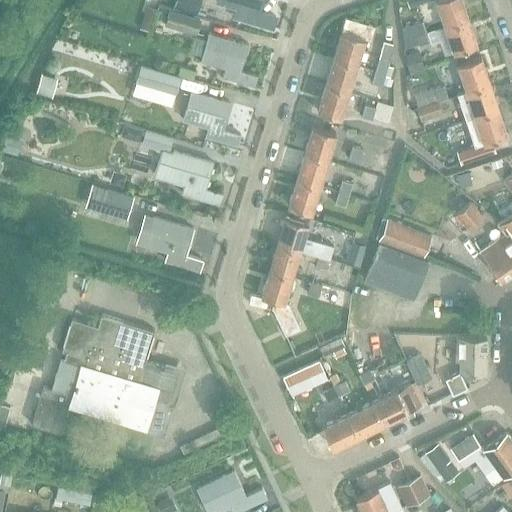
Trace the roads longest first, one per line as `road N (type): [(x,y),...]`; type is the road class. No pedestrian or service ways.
road 1 (residential): [(309,478),(226,294),(303,22),(327,0)]
road 2 (residential): [(309,478),(501,389)]
